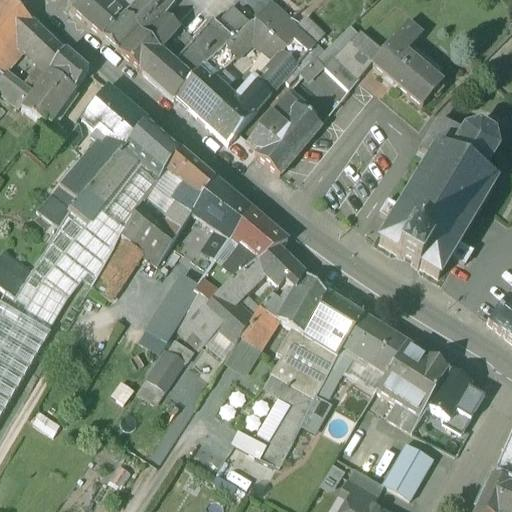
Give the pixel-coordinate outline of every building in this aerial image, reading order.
[(124,15),(110,4),(110,3),(106,0),(81,0),(71,11),(101,37),(124,15)] [(124,15),(101,37),(119,52),(139,31),(145,37),(152,26),(153,28),(165,20),(163,19),(165,16),(174,5),(178,2),(175,0),(138,0),(133,6),(124,15)] [(7,1),(0,8),(0,60),(2,58),(15,44),(33,25),(7,1)] [(288,23),(274,10),(259,29),(256,26),(252,28),(261,38),(268,44),(288,23)] [(165,20),(153,28),(168,42),(179,29),(165,16),(163,19),(165,20)] [(323,37),(304,19),(295,30),(315,48),(323,37)] [(295,30),(288,23),(268,44),(279,54),(297,69),(315,48),(295,30)] [(64,55),(33,25),(15,44),(48,75),(50,77),(73,94),(87,74),(64,55)] [(139,31),(119,52),(143,74),(157,59),(162,53),(159,51),(168,42),(153,28),(152,26),(145,37),(139,31)] [(441,88),(405,57),(421,39),(406,26),(381,56),(370,68),(421,112),(441,88)] [(252,28),(226,49),(236,59),(261,38),(252,28)] [(370,68),(381,56),(348,31),(325,53),(338,65),(328,75),(332,79),(342,69),(359,86),(370,68)] [(177,77),(157,59),(143,74),(174,101),(176,98),(203,68),(221,51),(210,40),(177,77)] [(325,71),(328,75),(338,65),(325,53),(297,78),(306,88),(325,71)] [(247,95),(241,102),(256,115),(286,82),(297,69),(279,54),(273,67),(247,95)] [(2,58),(0,60),(0,76),(4,79),(13,68),(2,58)] [(203,68),(176,98),(207,126),(234,96),(215,78),(203,68)] [(342,69),(332,79),(350,96),(359,86),(342,69)] [(73,94),(50,77),(35,97),(55,112),(58,114),(73,94)] [(32,96),(16,85),(5,100),(20,111),(32,96)] [(147,124),(106,90),(82,122),(97,135),(101,131),(113,141),(109,145),(118,153),(121,155),(147,124)] [(234,96),(207,126),(229,145),(256,115),(241,102),(247,95),(244,92),(238,99),(234,96)] [(55,112),(35,97),(23,113),(42,127),(46,122),(47,123),(55,112)] [(256,156),(280,177),(321,129),(286,99),(248,144),(258,153),(256,156)] [(47,123),(46,122),(42,127),(30,140),(53,159),(68,143),(47,123)] [(461,137),(437,122),(423,146),(434,153),(434,151),(447,159),(461,137)] [(177,151),(147,124),(121,155),(134,167),(138,171),(139,172),(155,187),(163,176),(177,151)] [(447,159),(434,151),(434,153),(431,158),(399,210),(391,223),(390,224),(388,227),(388,228),(380,242),(380,241),(378,245),(381,247),(381,246),(393,254),(396,256),(395,258),(399,260),(414,269),(413,269),(417,271),(418,269),(421,271),(434,278),(433,279),(437,281),(439,277),(447,263),(449,260),(450,258),(458,245),(491,190),(493,187),(480,179),(494,156),(490,140),(478,132),(461,137),(447,159)] [(109,145),(103,152),(99,148),(61,189),(77,203),(87,192),(102,175),(118,153),(109,145)] [(434,153),(423,146),(420,151),(431,158),(434,153)] [(213,183),(177,151),(163,176),(183,184),(170,202),(175,208),(190,219),(213,183)] [(134,167),(121,155),(118,153),(102,175),(87,192),(104,206),(99,213),(105,217),(120,197),(115,192),(134,167)] [(134,167),(115,192),(120,197),(139,172),(138,171),(134,167)] [(120,197),(105,217),(124,232),(143,204),(155,187),(139,172),(120,197)] [(213,183),(190,219),(215,236),(230,245),(251,214),(213,183)] [(77,203),(61,189),(52,199),(53,200),(68,212),(77,203)] [(104,206),(87,192),(77,203),(68,212),(70,214),(87,228),(99,213),(104,206)] [(68,212),(53,200),(46,208),(62,222),(68,212)] [(399,210),(387,202),(379,215),(391,223),(399,210)] [(180,234),(165,223),(143,204),(124,232),(120,238),(140,256),(156,270),(161,262),(178,236),(180,234)] [(190,219),(175,208),(165,223),(180,234),(190,219)] [(99,213),(87,228),(69,251),(22,319),(48,335),(66,304),(81,284),(91,292),(102,272),(114,252),(120,238),(124,232),(105,217),(99,213)] [(87,228),(70,214),(15,302),(14,301),(5,294),(0,302),(0,419),(49,336),(48,335),(22,319),(69,251),(87,228)] [(286,243),(251,214),(230,245),(254,265),(276,250),(286,243)] [(215,236),(201,255),(216,264),(230,245),(215,236)] [(140,256),(120,238),(114,252),(102,272),(117,287),(140,256)] [(471,253),(458,245),(450,258),(463,266),(471,253)] [(276,250),(254,265),(256,267),(261,273),(277,290),(284,282),(295,291),(296,289),(304,278),(276,250)] [(256,267),(243,276),(252,283),(261,273),(256,267)] [(243,276),(230,284),(241,295),(252,283),(243,276)] [(327,297),(304,278),(296,289),(295,291),(287,305),(276,322),(278,324),(290,332),(302,339),(327,297)] [(198,292),(182,281),(145,335),(166,348),(176,334),(183,324),(197,300),(194,298),(198,292)] [(241,295),(230,284),(220,296),(235,308),(245,297),(241,295)] [(235,308),(220,296),(208,311),(197,300),(183,324),(205,344),(215,333),(220,337),(240,314),(235,308)] [(287,305),(272,296),(259,313),(276,322),(287,305)] [(363,320),(327,297),(302,339),(325,351),(317,369),(329,376),(335,361),(343,350),(363,320)] [(487,324),(511,344),(511,303),(508,300),(487,324)] [(276,322),(259,313),(252,323),(239,342),(240,343),(258,354),(278,324),(276,322)] [(240,314),(220,337),(235,347),(240,343),(239,342),(252,323),(240,314)] [(403,343),(363,320),(343,350),(385,375),(387,376),(405,345),(403,343)] [(205,344),(183,324),(176,334),(197,353),(205,344)] [(280,360),(262,393),(299,411),(308,393),(305,392),(317,369),(293,355),(302,339),(290,332),(276,356),(280,360)] [(325,351),(302,339),(293,355),(317,369),(325,351)] [(163,353),(135,397),(154,410),(182,366),(185,368),(192,356),(173,344),(166,355),(163,353)] [(447,374),(405,345),(387,376),(377,395),(395,406),(395,407),(420,421),(420,420),(427,409),(447,374)] [(329,376),(317,369),(305,392),(308,393),(299,411),(292,426),(281,448),(277,446),(267,465),(279,471),(300,430),(317,399),(329,376)] [(469,389),(447,374),(427,409),(438,416),(449,423),(455,413),(469,421),(482,400),(468,391),(469,389)] [(341,382),(329,376),(317,399),(328,405),(341,382)] [(328,405),(317,399),(300,430),(314,438),(331,407),(328,405)] [(420,421),(395,407),(395,406),(386,422),(410,437),(420,421)] [(54,428),(37,417),(31,426),(48,438),(54,428)] [(511,449),(506,446),(492,478),(511,488),(511,449)] [(410,502),(432,463),(405,447),(383,487),(410,502)] [(383,490),(355,474),(349,484),(377,501),(383,490)] [(336,483),(326,477),(318,490),(329,496),(336,483)] [(511,511),(511,489),(491,480),(476,511),(511,511)] [(377,501),(349,484),(339,499),(351,506),(354,500),(370,509),(377,501)] [(375,511),(370,509),(354,500),(351,506),(347,511),(375,511)]
